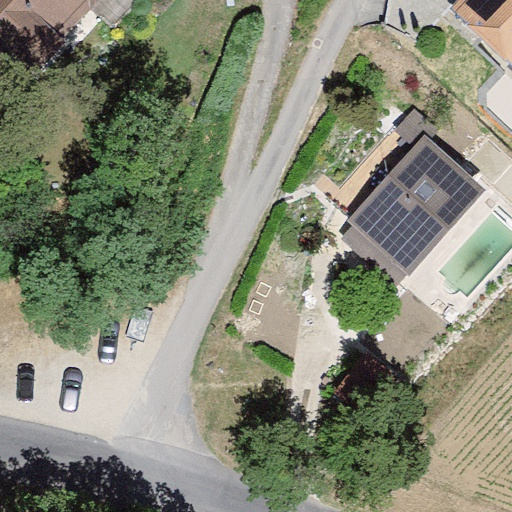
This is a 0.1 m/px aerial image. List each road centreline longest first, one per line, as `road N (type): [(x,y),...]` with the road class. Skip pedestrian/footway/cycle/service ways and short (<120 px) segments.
road 1 (residential): [(119,472),(350,0)]
road 2 (tertiary): [(246,511),(119,472)]
road 3 (tertiary): [(119,472),(0,452)]
